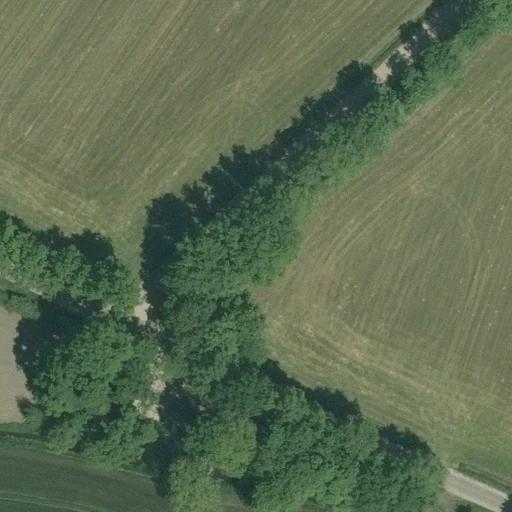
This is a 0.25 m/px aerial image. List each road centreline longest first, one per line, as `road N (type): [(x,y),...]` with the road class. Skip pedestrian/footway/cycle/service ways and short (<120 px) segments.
road 1 (track): [(467,0),(118,321)]
road 2 (unclassified): [(511,507),(118,321)]
